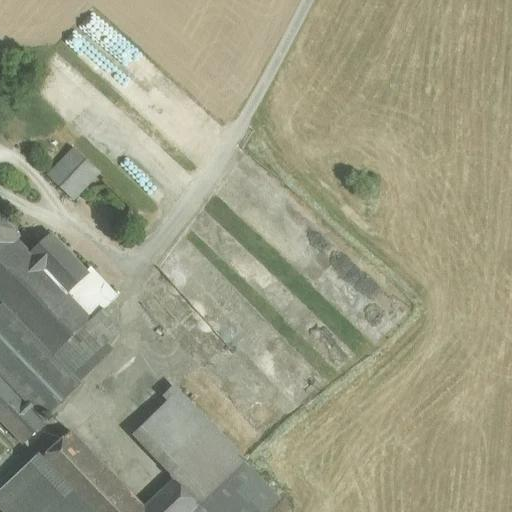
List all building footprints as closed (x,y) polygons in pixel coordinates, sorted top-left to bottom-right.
[(75,149),(49,176),(74,201),(100,173),(75,149)] [(0,280),(32,256),(17,240),(20,236),(0,214),(0,280)] [(53,236),(32,256),(0,280),(0,304),(2,306),(52,358),(92,320),(66,293),(88,273),(88,272),(53,236)] [(91,268),(88,272),(88,273),(66,293),(92,320),(92,321),(105,310),(118,297),(91,268)] [(40,415),(0,373),(0,308),(2,306),(0,304),(0,419),(24,444),(47,422),(40,415)] [(52,358),(2,306),(0,308),(0,373),(40,415),(75,382),(71,378),(52,358)] [(92,320),(52,358),(71,378),(122,329),(105,310),(92,321),(92,320)] [(246,461),(179,392),(143,427),(173,457),(175,480),(199,505),(246,461)] [(173,457),(143,427),(135,435),(175,480),(173,457)] [(97,511),(124,487),(72,432),(40,461),(88,511),(97,511)] [(88,511),(40,461),(0,498),(0,506),(5,511),(88,511)] [(199,505),(192,511),(267,511),(281,499),(246,461),(199,505)] [(145,508),(141,511),(192,511),(199,505),(175,480),(145,508)] [(124,487),(97,511),(141,511),(145,508),(124,487)]
